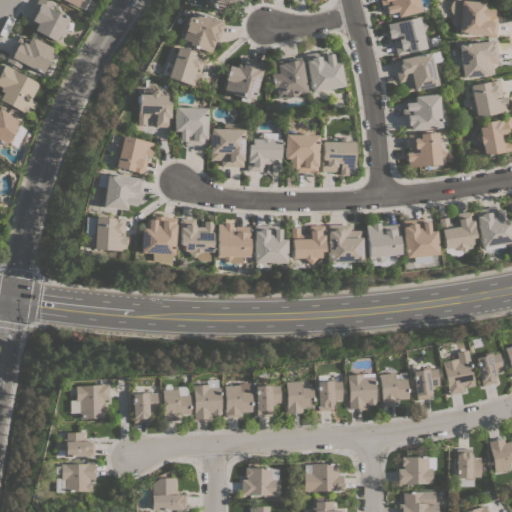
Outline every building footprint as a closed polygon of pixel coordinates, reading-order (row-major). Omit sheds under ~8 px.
[(63,27),(65,29),(61,37),(57,35),(54,41),(33,30),(35,25),(25,20),(35,0),(46,0),(51,3),(48,8),(68,18),(63,27)] [(235,0),(218,13),(207,0),(235,0)] [(417,0),(420,11),(396,17),(395,11),(386,13),(385,8),(381,9),(378,0),(417,0)] [(457,26),(457,0),(448,0),(448,26),(457,26)] [(459,15),(451,14),(449,11),(449,8),(449,5),(450,2),(452,0),(460,0),(484,2),(483,8),(493,8),(492,14),(496,14),(494,36),(457,33),(459,15)] [(223,23),(216,42),(214,41),(210,53),(187,45),(188,42),(181,39),(183,31),(182,31),(185,24),(183,24),(186,16),(188,17),(190,11),(223,23)] [(424,47),(408,51),(408,52),(395,55),(391,37),(388,38),(386,30),(387,29),(386,24),(418,16),(420,22),(425,25),(421,33),(424,47)] [(21,63),(19,68),(5,61),(17,36),(26,41),(29,36),(52,48),(49,54),(50,55),(46,62),(49,65),(46,69),(43,69),(41,73),(21,63)] [(457,44),(494,40),(497,62),(491,63),(492,74),(461,78),(457,44)] [(204,55),(199,73),(201,73),(198,85),(196,85),(195,86),(160,74),(167,52),(173,54),(176,46),(204,55)] [(310,91),(303,54),(325,50),(326,54),(331,53),(333,62),(339,61),(343,86),(310,91)] [(436,85),(406,92),(403,81),(397,82),(392,60),(429,52),(436,85)] [(295,94),(295,95),(277,98),(276,96),(275,96),(274,88),(271,89),(269,74),(276,73),(274,61),(299,57),(305,92),(295,94)] [(252,99),(248,98),(246,102),(240,100),(241,97),(229,94),(230,91),(223,89),(225,80),(224,80),(228,65),(235,67),(236,63),(241,65),(243,58),(262,64),(252,99)] [(0,69),(3,64),(11,69),(38,83),(30,99),(36,103),(32,109),(27,107),(24,114),(20,112),(21,111),(0,99),(0,97),(2,93),(0,91),(0,69)] [(468,85),(498,79),(501,97),(504,96),(506,105),(505,105),(506,111),(473,117),(472,111),(467,107),(471,102),(468,85)] [(165,94),(165,101),(169,101),(168,127),(153,127),(154,120),(153,120),(153,118),(144,118),(144,124),(135,124),(136,94),(140,94),(140,89),(148,90),(148,92),(151,93),(156,87),(162,94),(165,94)] [(440,127),(402,130),(400,109),(404,108),(404,102),(413,101),(413,96),(437,94),(440,127)] [(206,107),(205,145),(183,144),(184,141),(178,141),(178,131),(172,131),(173,107),(206,107)] [(0,108),(18,122),(14,128),(15,130),(10,136),(13,138),(9,143),(6,141),(3,146),(0,143),(0,108)] [(477,127),(483,126),(482,122),(508,117),(511,132),(503,133),(505,142),(511,141),(511,145),(511,150),(501,152),(501,151),(483,155),(481,144),(480,145),(473,138),(478,131),(477,127)] [(241,167),(219,166),(220,160),(208,159),(209,128),(223,128),(223,125),(224,123),(226,123),(233,124),(236,123),(239,123),(240,123),(241,124),(242,125),(243,129),(241,167)] [(279,133),(278,171),(270,171),(270,163),(261,163),(260,171),(246,171),(246,144),(250,144),(250,138),(255,138),(261,132),(279,133)] [(440,163),(407,167),(406,161),(405,152),(408,151),(406,135),(436,132),(438,149),(439,149),(443,153),(439,158),(440,163)] [(315,173),(294,172),(294,168),(288,168),(288,158),(282,158),(283,133),(317,135),(315,173)] [(120,135),(152,142),(149,157),(145,156),(145,159),(142,174),(113,167),(117,150),(112,144),(119,141),(120,135)] [(353,142),(352,174),(346,174),(346,175),(338,175),(338,172),(320,171),(321,141),(338,141),(343,136),(347,141),(353,142)] [(142,179),(138,201),(135,200),(134,205),(125,204),(124,210),(100,206),(103,187),(94,186),(96,173),(104,175),(104,173),(142,179)] [(511,242),(479,247),(473,210),(494,206),(495,210),(501,209),(503,218),(508,217),(511,242)] [(442,248),(437,218),(446,217),(447,223),(456,222),(455,213),(470,211),(475,242),(468,243),(462,252),(454,246),(442,248)] [(168,262),(149,260),(150,253),(138,252),(140,228),(146,228),(147,218),(152,219),(153,215),(174,217),(171,255),(169,255),(168,262)] [(122,218),(122,236),(124,236),(123,250),(90,248),(90,243),(82,232),(83,216),(122,218)] [(191,258),(185,251),(181,251),(182,245),(177,245),(178,231),(177,231),(178,218),(193,219),(193,226),(202,227),(202,220),(211,221),(210,252),(207,252),(207,260),(195,259),(193,256),(191,258)] [(400,220),(422,218),(422,222),(427,221),(428,231),(434,230),(436,254),(429,255),(429,261),(412,263),(412,256),(404,257),(400,220)] [(214,257),(215,223),(221,224),(221,222),(230,223),(230,231),(233,231),(233,226),(248,226),(247,257),(240,256),(240,263),(237,264),(234,264),(231,264),(228,263),(228,259),(225,262),(221,257),(214,257)] [(364,224),(370,224),(369,223),(378,222),(379,225),(396,223),(399,254),(391,255),(392,256),(393,259),(393,261),(391,262),(388,263),(385,266),(382,266),(380,266),(377,265),(376,265),(370,265),(369,264),(368,262),(368,258),(367,258),(364,224)] [(284,263),(251,262),(252,224),(274,225),(274,228),(279,228),(279,238),(285,239),(284,263)] [(326,224),(348,224),(349,230),(359,230),(360,261),(347,262),(348,262),(348,265),(348,267),(346,268),(345,269),(342,269),(337,267),(335,266),(332,266),(331,266),(329,265),(328,264),(328,262),(327,263),(326,224)] [(290,258),(289,227),(298,227),(298,234),(308,233),(307,225),(322,225),(323,251),(319,251),(319,258),(316,258),(309,265),(301,258),(290,258)] [(511,378),(503,348),(511,345),(511,378)] [(440,361),(455,358),(454,352),(465,350),(473,385),(464,387),(464,386),(461,386),(462,391),(447,394),(440,361)] [(473,357),(482,355),(481,353),(490,351),(491,354),(497,353),(498,358),(503,357),(505,364),(500,366),(501,369),(495,371),(496,373),(493,374),(495,382),(481,386),(473,357)] [(417,370),(416,368),(428,366),(428,369),(434,368),(436,385),(432,386),(432,389),(428,389),(430,397),(415,399),(411,371),(412,370),(417,370)] [(345,374),(372,372),(374,404),(366,404),(366,403),(365,403),(365,402),(362,402),(362,407),(347,408),(345,374)] [(377,374),(393,372),(393,379),(404,378),(407,398),(395,399),(395,404),(380,405),(377,374)] [(278,402),(273,403),(273,406),(269,406),(270,414),(255,415),(252,384),(254,384),(253,377),(263,376),(263,383),(271,382),(271,385),(277,385),(278,402)] [(316,410),(315,381),(322,380),(322,379),(332,378),(332,381),(339,381),(340,401),(337,401),(337,398),(334,398),(334,401),(331,401),(331,410),(316,410)] [(283,381),(299,380),(299,387),(310,387),(312,407),(309,408),(309,405),(304,405),(304,408),(300,408),(300,412),(285,413),(283,381)] [(249,391),(250,411),(238,412),(238,416),(223,417),(221,385),(237,384),(237,383),(247,382),(247,391),(249,391)] [(106,383),(107,399),(101,400),(102,402),(103,402),(104,411),(102,411),(103,417),(78,419),(78,412),(68,413),(67,400),(73,400),(72,386),(106,383)] [(159,389),(162,389),(162,388),(162,386),(163,384),(164,383),(166,383),(168,384),(169,385),(170,388),(169,389),(175,388),(175,386),(181,386),(183,387),(184,388),(185,390),(185,392),(185,394),(187,394),(188,415),(186,415),(185,413),(181,413),(181,415),(176,415),(176,420),(162,421),(159,389)] [(190,385),(206,384),(206,388),(217,387),(219,414),(218,414),(218,415),(211,415),(211,414),(210,414),(210,412),(207,413),(208,418),(192,419),(190,385)] [(155,410),(150,410),(150,413),(146,413),(147,421),(131,422),(129,386),(141,385),(141,390),(148,390),(148,393),(154,392),(155,410)] [(64,456),(64,447),(62,447),(62,438),(64,438),(64,432),(84,431),(84,434),(82,434),(82,437),(84,437),(84,441),(93,440),(93,456),(64,456)] [(511,467),(494,472),(487,441),(502,438),(503,442),(507,441),(507,443),(511,442),(511,467)] [(470,448),(470,456),(474,456),(474,459),(477,459),(477,456),(479,456),(479,476),(473,477),(473,479),(464,479),(464,477),(455,477),(455,448),(470,448)] [(426,456),(426,457),(434,457),(434,469),(430,469),(430,483),(396,484),(396,468),(402,468),(402,466),(400,466),(400,456),(426,456)] [(302,491),(302,473),(303,473),(303,464),(309,464),(309,463),(337,462),(337,465),(335,465),(335,470),(337,470),(337,475),(341,474),(342,490),(302,491)] [(93,463),(94,479),(88,479),(88,481),(90,481),(90,490),(63,491),(63,479),(59,479),(59,463),(93,463)] [(270,467),(270,479),(274,479),(273,494),(239,494),(240,479),(245,479),(245,476),(243,476),(243,467),(270,467)] [(174,477),(174,494),(180,493),(180,494),(185,494),(185,509),(150,510),(149,494),(151,494),(151,483),(157,477),(174,477)] [(397,511),(397,504),(401,503),(401,492),(433,491),(433,502),(436,502),(436,511),(397,511)] [(342,511),(313,511),(313,510),(313,501),(331,501),(331,506),(334,506),(334,509),(342,509),(342,511)]
